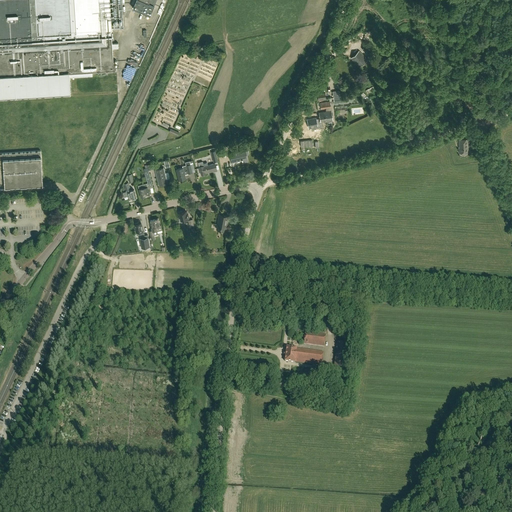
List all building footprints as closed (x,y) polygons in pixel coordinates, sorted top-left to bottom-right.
[(0,0),(0,187),(5,187),(43,185),(41,157),(41,151),(0,153),(0,96),(70,92),(70,77),(92,75),(92,72),(114,70),(112,50),(115,50),(115,48),(118,48),(118,43),(112,43),(111,36),(112,36),(112,30),(111,30),(109,0),(0,0)] [(123,27),(120,0),(111,0),(113,28),(123,27)] [(136,0),(133,8),(149,16),(154,6),(153,6),(155,0),(136,0)] [(362,49),(370,57),(373,54),(365,46),(362,49)] [(368,59),(359,51),(351,58),(360,67),(368,59)] [(313,127),(313,128),(318,128),(318,126),(325,125),(325,122),(320,123),(320,118),(318,118),(318,117),(309,119),(311,127),(313,127)] [(459,140),(459,153),(468,153),(468,140),(459,140)] [(241,151),(230,154),(232,161),(242,159),(243,162),(248,161),(246,154),(249,153),(246,144),(240,146),(241,151)] [(176,169),(179,181),(186,179),(185,175),(195,172),(192,160),(185,162),(186,165),(182,166),(183,168),(176,169)] [(207,163),(203,164),(204,166),(199,167),(201,175),(206,174),(205,172),(213,170),(213,172),(217,171),(215,164),(208,165),(207,163)] [(168,183),(164,167),(155,170),(159,186),(168,183)] [(143,176),(145,184),(138,186),(141,198),(145,197),(145,196),(150,195),(147,187),(148,187),(148,183),(152,182),(149,171),(148,169),(142,171),(143,173),(145,173),(145,175),(143,176)] [(124,197),(128,196),(129,200),(132,199),(133,200),(135,199),(135,198),(136,198),(134,190),(127,191),(123,192),(124,197)] [(189,226),(194,225),(192,219),(188,220),(187,218),(188,218),(187,214),(186,214),(186,211),(182,212),(182,211),(178,212),(178,213),(179,213),(180,217),(181,221),(185,220),(185,222),(188,221),(189,226)] [(219,215),(216,229),(226,231),(229,216),(219,215)] [(152,228),(152,230),(149,231),(152,240),(155,240),(154,235),(154,236),(152,231),(157,230),(157,231),(162,230),(161,225),(160,225),(158,218),(150,220),(151,223),(150,224),(151,228),(152,228)] [(140,222),(134,224),(136,228),(135,229),(136,233),(140,232),(141,234),(144,233),(143,231),(144,231),(143,227),(142,227),(141,225),(140,222)] [(150,247),(148,237),(148,235),(144,236),(144,238),(140,239),(141,248),(150,247)] [(326,335),(306,332),(304,344),(324,346),(326,335)] [(346,369),(347,367),(350,344),(337,342),(334,367),(346,369)] [(297,348),(287,347),(286,352),(284,352),(284,356),(285,356),(285,361),(295,363),(295,362),(322,366),(323,352),(296,349),(297,348)]
